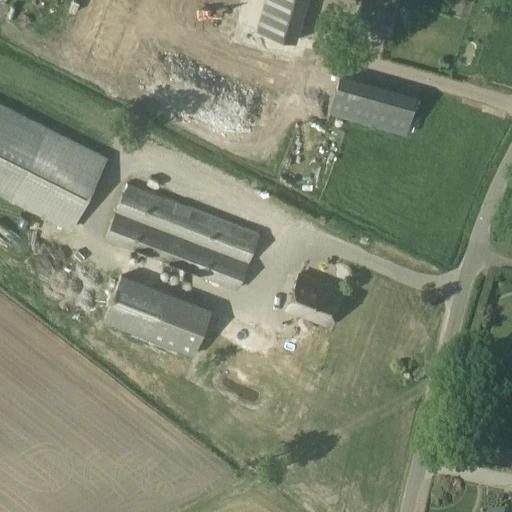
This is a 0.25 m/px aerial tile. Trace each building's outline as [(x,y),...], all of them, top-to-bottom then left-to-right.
[(235,12),(203,0),(134,0),(133,4),(225,39),(235,12)] [(396,0),(362,0),(356,23),(388,32),(396,0)] [(105,22),(100,33),(115,39),(119,28),(105,22)] [(172,66),(147,67),(147,60),(139,60),(140,80),(172,80),(172,66)] [(340,74),(329,112),(348,117),(359,80),(340,74)] [(187,108),(265,116),(268,89),(190,81),(187,108)] [(106,155),(0,102),(0,192),(69,228),(106,155)] [(355,134),(352,149),(381,156),(384,141),(355,134)] [(259,234),(126,184),(104,239),(238,290),(259,234)] [(62,255),(84,247),(80,234),(58,242),(62,255)] [(0,250),(0,263),(10,270),(16,261),(0,250)] [(120,273),(102,322),(149,339),(167,291),(120,273)] [(286,309),(328,325),(341,290),(299,274),(286,309)] [(297,394),(314,346),(212,310),(202,338),(218,344),(212,360),(235,367),(224,399),(281,419),(290,392),(297,394)] [(511,446),(484,440),(480,462),(511,468),(511,446)]
